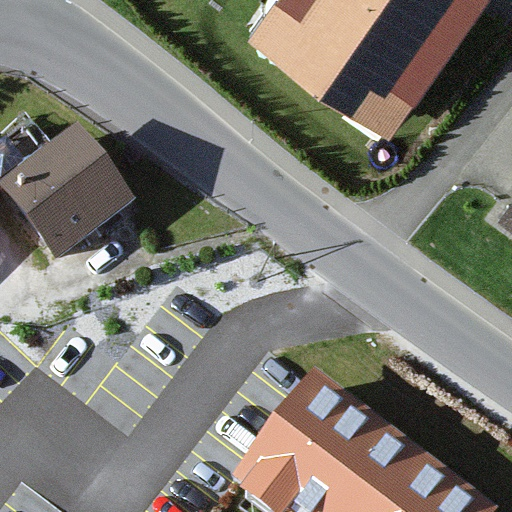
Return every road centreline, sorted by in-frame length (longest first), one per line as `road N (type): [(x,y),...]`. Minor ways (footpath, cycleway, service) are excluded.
road 1 (tertiary): [(361,269),(93,62),(56,39),(0,24)]
road 2 (residential): [(361,269),(511,83)]
road 3 (tertiary): [(511,371),(361,269)]
